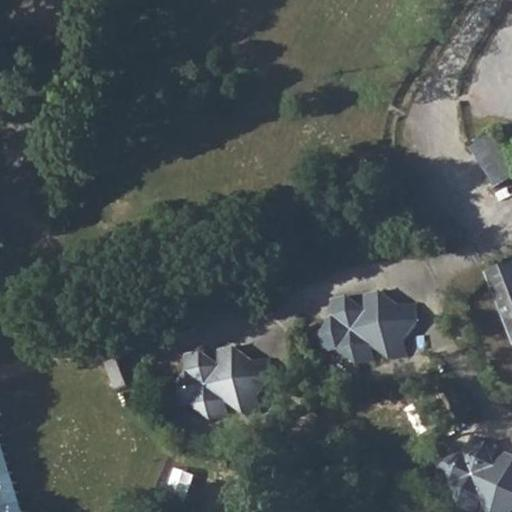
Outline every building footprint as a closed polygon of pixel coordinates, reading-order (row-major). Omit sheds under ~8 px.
[(468,146),(499,193),(511,184),(511,156),(495,130),(468,146)] [(511,266),(490,275),(511,338),(511,266)] [(347,297),(319,337),(357,364),(370,345),(394,361),(421,323),(382,294),(368,313),(347,297)] [(200,353),(173,393),(213,421),(225,404),(247,416),(274,375),(236,350),(222,369),(200,353)] [(339,407),(320,409),(323,443),(342,441),(339,407)] [(0,467),(14,464),(4,426),(0,426),(0,467)] [(488,448),(445,463),(460,508),(481,500),(485,511),(511,511),(511,462),(496,469),(488,448)] [(29,511),(24,494),(2,501),(5,511),(29,511)]
